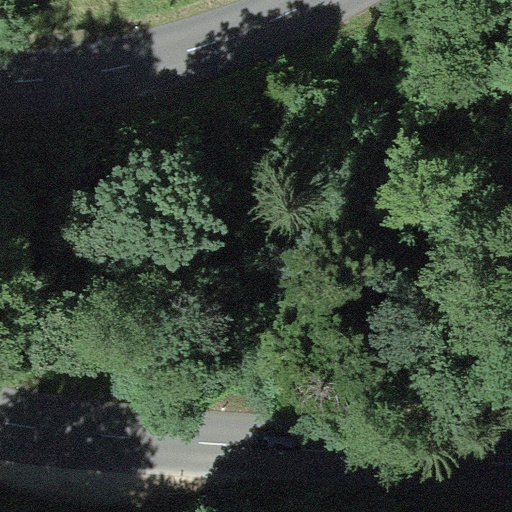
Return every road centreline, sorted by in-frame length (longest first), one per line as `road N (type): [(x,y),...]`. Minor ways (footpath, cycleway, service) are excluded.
road 1 (tertiary): [(0,422),(511,463)]
road 2 (tertiary): [(303,0),(222,39),(43,68),(0,67)]
